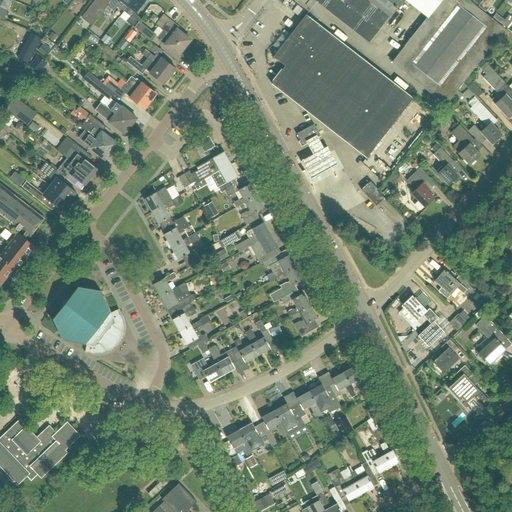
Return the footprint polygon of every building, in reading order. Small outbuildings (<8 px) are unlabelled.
[(8,9),(11,1),(7,0),(0,0),(0,6),(1,7),(1,6),(8,9)] [(34,0),(37,9),(43,0),(34,0)] [(94,0),(95,0),(81,18),(92,26),(107,6),(111,1),(110,0),(94,0)] [(111,0),(111,1),(107,6),(113,11),(114,10),(117,6),(124,11),(124,10),(132,0),(120,0),(119,2),(116,0),(111,0)] [(132,0),(124,10),(131,16),(130,17),(126,22),(132,27),(140,17),(135,14),(134,13),(135,11),(135,10),(136,11),(144,0),(132,0)] [(416,0),(314,0),(369,42),(389,16),(401,0),(405,0),(410,4),(412,6),(413,5),(416,0)] [(416,0),(413,5),(427,17),(393,61),(447,103),(462,84),(469,76),(505,29),(500,25),(467,0),(416,0)] [(485,12),(494,0),(482,0),(478,6),(485,12)] [(0,7),(0,16),(6,18),(9,10),(0,7)] [(405,23),(412,12),(406,8),(399,19),(405,23)] [(306,14),(273,56),(285,66),(276,77),(271,83),(281,91),(366,157),(413,98),(306,14)] [(505,29),(511,20),(511,17),(508,15),(500,25),(505,29)] [(152,41),(157,35),(140,21),(135,27),(152,41)] [(167,22),(162,29),(163,30),(167,33),(184,47),(190,39),(177,29),(176,29),(173,26),(167,22)] [(163,30),(157,37),(165,43),(165,44),(178,54),(184,47),(167,33),(163,30)] [(40,38),(31,33),(18,58),(27,62),(40,38)] [(101,40),(106,44),(109,39),(105,36),(101,40)] [(50,49),(43,44),(38,51),(44,56),(50,49)] [(151,51),(156,55),(156,54),(159,56),(162,52),(155,46),(151,51)] [(151,61),(169,75),(175,68),(162,57),(162,58),(159,56),(156,54),(156,55),(155,56),(145,49),(142,53),(148,57),(147,58),(151,61)] [(42,72),(49,62),(40,56),(33,66),(42,72)] [(169,75),(151,61),(147,58),(141,65),(130,56),(126,61),(138,70),(142,73),(146,68),(151,72),(150,73),(163,83),(169,75)] [(134,75),(138,70),(126,61),(124,59),(120,63),(134,75)] [(51,74),(55,68),(49,63),(45,69),(51,74)] [(511,100),(508,97),(511,92),(511,89),(490,66),(484,72),(486,74),(484,76),(496,88),(495,90),(499,94),(492,101),(503,112),(502,113),(505,117),(506,116),(508,117),(511,113),(511,100)] [(100,92),(106,85),(89,71),(83,78),(100,92)] [(131,85),(150,100),(156,93),(142,82),(136,78),(136,79),(132,76),(127,82),(131,85)] [(462,84),(468,88),(473,82),(474,80),(469,76),(462,84)] [(110,80),(106,85),(121,98),(125,93),(110,80)] [(14,93),(18,85),(10,81),(6,89),(14,93)] [(131,85),(127,82),(121,89),(131,96),(130,97),(144,108),(150,100),(131,85)] [(28,125),(37,113),(15,96),(6,108),(28,125)] [(492,145),(503,135),(493,125),(497,121),(474,96),(468,102),(472,106),(470,108),(486,125),(480,131),(487,138),(486,139),(492,145)] [(111,110),(131,125),(137,117),(122,106),(121,106),(117,102),(117,103),(111,98),(105,105),(111,110)] [(131,125),(111,110),(105,105),(102,103),(97,111),(110,121),(109,121),(125,133),(131,125)] [(0,126),(6,131),(9,133),(12,129),(9,126),(16,117),(7,110),(0,118),(0,126)] [(117,143),(102,131),(106,126),(90,114),(80,126),(87,131),(92,135),(91,135),(111,151),(117,143)] [(317,136),(319,134),(314,124),(296,134),(302,144),(306,142),(317,136)] [(480,154),(470,143),(474,139),(460,124),(451,133),(459,141),(454,146),(454,149),(459,154),(460,153),(464,158),(463,159),(468,164),(469,163),(470,164),(480,154)] [(111,151),(91,135),(92,135),(87,131),(82,138),(86,142),(86,143),(90,146),(105,158),(111,151)] [(384,153),(400,134),(396,131),(392,135),(389,134),(378,148),(384,153)] [(202,147),(212,141),(209,136),(199,142),(201,145),(202,147)] [(325,149),(317,136),(306,142),(315,157),(302,164),(311,181),(338,166),(328,148),(325,149)] [(212,141),(202,147),(205,152),(215,146),(212,141)] [(449,184),(458,175),(449,166),(454,161),(441,147),(434,154),(439,160),(438,161),(444,167),(438,173),(442,177),(441,179),(446,184),(447,183),(449,184)] [(65,156),(91,176),(97,168),(82,156),(81,157),(71,148),(65,156)] [(417,150),(408,157),(416,168),(425,161),(417,150)] [(196,183),(211,175),(231,163),(225,151),(213,158),(206,162),(209,167),(200,172),(199,169),(191,173),(196,181),(196,183)] [(85,184),(91,176),(65,156),(67,157),(57,170),(46,161),(67,178),(71,173),(85,184)] [(66,178),(67,178),(46,161),(39,169),(54,181),(50,185),(57,191),(69,200),(76,192),(63,182),(57,177),(60,173),(66,178)] [(225,190),(237,183),(234,178),(238,176),(231,163),(211,175),(218,187),(222,185),(225,190)] [(416,171),(409,178),(415,184),(418,187),(412,193),(425,206),(434,197),(428,190),(429,189),(424,183),(430,177),(420,167),(416,171)] [(184,174),(190,184),(196,181),(191,173),(190,171),(184,174)] [(185,187),(190,184),(184,174),(179,176),(185,187)] [(25,179),(21,176),(17,182),(21,185),(25,179)] [(36,197),(40,191),(27,181),(22,186),(36,197)] [(381,201),(384,198),(377,190),(378,189),(370,181),(365,185),(361,190),(376,206),(381,201)] [(246,202),(257,195),(250,183),(240,189),(237,183),(225,190),(228,196),(239,190),(243,198),(241,200),(240,199),(234,202),(236,207),(246,202)] [(6,276),(9,272),(13,267),(17,269),(35,246),(25,238),(28,234),(30,236),(31,235),(37,228),(37,227),(43,220),(42,220),(44,219),(0,184),(0,212),(17,226),(16,227),(17,228),(17,229),(18,230),(18,229),(19,230),(21,229),(25,232),(22,236),(18,233),(2,254),(0,251),(0,283),(0,284),(6,276)] [(69,200),(57,191),(50,185),(43,194),(62,209),(69,200)] [(163,204),(172,199),(168,192),(165,187),(156,192),(144,198),(151,211),(163,204)] [(162,228),(173,222),(166,208),(168,207),(169,208),(175,205),(176,207),(183,203),(184,200),(181,195),(172,199),(163,204),(151,211),(158,223),(160,223),(162,228)] [(257,195),(246,202),(250,210),(247,212),(247,211),(241,215),(243,219),(243,220),(246,225),(259,218),(256,213),(264,208),(257,195)] [(171,246),(183,240),(179,233),(185,230),(184,229),(190,225),(184,216),(173,222),(162,228),(165,233),(164,234),(171,246)] [(247,248),(250,246),(259,241),(271,234),(264,222),(247,231),(246,233),(249,238),(243,241),(247,248)] [(224,246),(240,238),(236,231),(221,240),(222,243),(224,246)] [(271,234),(259,241),(250,246),(255,253),(257,258),(260,264),(262,263),(272,257),(269,252),(278,247),(271,234)] [(195,257),(206,251),(202,245),(190,252),(185,244),(188,242),(189,243),(195,240),(192,235),(183,240),(171,246),(178,259),(183,256),(185,261),(195,256),(195,257)] [(195,256),(185,261),(189,267),(209,256),(206,251),(195,257),(195,256)] [(281,259),(278,254),(272,257),(262,263),(265,268),(268,266),(279,261),(282,267),(267,275),(270,281),(276,278),(285,273),(297,266),(290,254),(281,259)] [(281,298),(297,289),(294,284),(304,279),(297,266),(285,273),(290,281),(287,283),(286,282),(280,285),(282,288),(270,294),(274,302),(281,298)] [(456,279),(444,269),(434,280),(442,287),(438,290),(447,298),(451,295),(457,288),(461,291),(462,293),(472,297),(477,291),(468,284),(469,282),(460,274),(456,279)] [(160,297),(172,290),(167,282),(170,280),(171,281),(177,278),(174,273),(165,278),(165,277),(153,284),(160,297)] [(171,313),(191,302),(190,302),(195,299),(193,295),(191,295),(188,291),(188,287),(186,283),(184,283),(172,290),(160,297),(167,309),(168,308),(171,313)] [(111,312),(109,309),(101,290),(78,286),(53,318),(62,339),(86,344),(85,352),(93,353),(96,354),(99,354),(102,353),(105,353),(109,352),(111,350),(114,348),(113,347),(121,338),(122,338),(123,335),(124,332),(124,328),(124,325),(124,322),(123,319),(122,316),(119,308),(111,312)] [(290,317),(299,311),(311,305),(304,292),(300,294),(297,289),(281,298),(284,304),(292,299),(297,308),(294,309),(293,308),(287,312),(290,317)] [(427,319),(434,313),(430,308),(431,306),(427,301),(422,305),(412,295),(402,305),(416,321),(423,315),(427,319)] [(196,312),(191,302),(171,313),(174,318),(172,319),(180,332),(191,325),(187,317),(190,315),(190,316),(196,312)] [(311,305),(299,311),(304,320),(301,321),(300,320),(294,324),(301,336),(319,326),(315,319),(318,317),(311,305)] [(154,316),(163,312),(161,307),(152,312),(154,316)] [(459,314),(466,322),(471,318),(463,310),(459,314)] [(434,313),(427,319),(431,323),(418,336),(428,346),(444,332),(434,321),(438,317),(434,313)] [(466,322),(459,314),(458,314),(454,318),(462,327),(466,322)] [(191,325),(180,332),(183,337),(180,339),(184,345),(187,343),(190,349),(208,339),(205,333),(198,337),(194,329),(197,327),(197,328),(211,320),(208,316),(191,325)] [(457,331),(462,327),(454,318),(449,322),(457,331)] [(251,343),(258,355),(271,348),(268,343),(272,341),(261,320),(256,323),(263,336),(257,340),(251,329),(245,332),(246,334),(251,343)] [(489,364),(505,349),(498,341),(504,336),(497,328),(490,321),(484,328),(490,335),(494,339),(478,353),(489,364)] [(275,322),(266,326),(268,333),(278,330),(275,322)] [(258,355),(251,343),(243,348),(242,345),(243,344),(239,338),(234,341),(237,346),(231,349),(237,360),(243,357),(245,362),(258,355)] [(443,373),(459,358),(453,352),(458,347),(450,339),(441,347),(445,351),(433,362),(443,373)] [(237,360),(231,349),(226,352),(226,353),(222,356),(216,345),(208,349),(211,354),(216,363),(222,375),(235,368),(233,363),(237,360)] [(222,375),(216,363),(208,367),(206,365),(207,364),(203,358),(198,361),(191,365),(199,379),(206,376),(210,382),(222,375)] [(344,371),(351,383),(359,378),(361,381),(360,382),(363,388),(368,385),(363,376),(357,364),(344,371)] [(461,397),(478,414),(486,406),(490,402),(468,379),(473,374),(465,365),(456,374),(460,378),(448,388),(458,399),(461,397)] [(332,378),(334,383),(329,385),(335,396),(340,393),(338,390),(347,385),(348,388),(347,388),(351,395),(356,392),(351,383),(344,371),(332,378)] [(497,376),(492,381),(497,386),(502,382),(497,376)] [(322,383),(309,390),(316,402),(321,411),(327,408),(329,412),(341,406),(340,404),(335,396),(329,385),(324,388),(322,383)] [(321,411),(316,402),(309,390),(297,397),(299,402),(295,404),(304,421),(308,418),(303,409),(309,406),(313,412),(312,413),(315,418),(323,414),(321,411)] [(287,403),(274,410),(281,421),(286,430),(288,434),(306,425),(304,421),(295,404),(289,407),(287,403)] [(370,417),(381,411),(378,405),(367,412),(370,417)] [(490,410),(486,406),(478,414),(477,415),(481,418),(490,410)] [(264,421),(259,424),(272,446),(277,444),(268,428),(277,424),(278,427),(277,427),(281,433),(283,437),(288,434),(286,430),(281,421),(274,410),(262,417),(264,421)] [(378,427),(375,421),(384,416),(381,411),(370,417),(370,418),(367,420),(373,430),(378,427)] [(343,435),(352,429),(346,417),(336,423),(343,435)] [(36,437),(28,429),(26,426),(27,425),(20,418),(0,437),(0,465),(18,484),(30,472),(28,470),(31,467),(41,477),(68,452),(65,449),(81,435),(67,421),(56,432),(49,425),(36,437)] [(252,422),(239,429),(246,441),(251,450),(264,443),(261,439),(266,436),(272,447),(272,446),(259,424),(254,427),(252,422)] [(229,441),(223,444),(229,456),(235,452),(233,448),(241,443),(243,446),(242,447),(247,454),(252,452),(251,450),(246,441),(239,429),(226,436),(229,441)] [(152,440),(141,435),(139,433),(136,440),(138,441),(149,447),(152,440)] [(385,454),(392,466),(407,457),(403,449),(400,451),(398,447),(389,452),(387,449),(388,448),(385,442),(380,445),(385,454)] [(392,466),(385,454),(377,458),(375,455),(376,455),(373,449),(368,451),(370,455),(365,458),(374,474),(378,472),(379,473),(392,466)] [(234,467),(242,463),(237,455),(230,459),(234,467)] [(251,467),(256,465),(251,456),(246,459),(251,467)] [(368,477),(374,474),(365,458),(364,458),(367,463),(362,466),(367,475),(359,479),(357,476),(358,476),(355,470),(350,472),(351,475),(355,482),(361,493),(374,487),(368,477)] [(353,469),(359,464),(356,460),(350,465),(353,469)] [(308,465),(303,468),(306,473),(311,470),(308,465)] [(361,493),(355,482),(351,475),(344,478),(338,469),(328,474),(334,486),(335,486),(341,498),(346,495),(349,500),(361,493)] [(272,485),(278,481),(275,476),(269,479),(272,485)] [(164,479),(163,479),(148,494),(153,498),(168,483),(164,479)] [(189,511),(188,510),(196,502),(178,483),(161,499),(163,501),(152,511),(189,511)] [(335,501),(341,498),(335,486),(334,486),(329,489),(335,501)] [(322,492),(317,495),(320,500),(325,509),(326,511),(342,511),(337,502),(329,507),(327,504),(328,504),(325,498),(322,492)] [(255,503),(259,510),(266,506),(267,508),(274,504),(269,495),(255,503)] [(307,507),(302,511),(326,511),(325,509),(320,500),(312,504),(307,507)]
